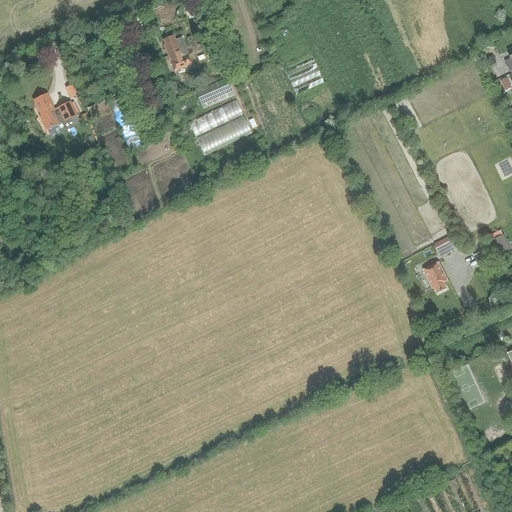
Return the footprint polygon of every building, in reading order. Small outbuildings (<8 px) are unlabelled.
[(192,53),(199,50),(192,36),(186,38),(192,53)] [(188,55),(184,57),(182,50),(186,49),(182,38),(174,40),(173,37),(164,40),(166,45),(163,46),(174,72),(176,76),(198,67),(197,62),(193,53),(188,55)] [(211,47),(208,40),(198,44),(200,51),(211,47)] [(295,94),(324,83),(312,53),(283,64),(295,94)] [(500,81),(503,87),(510,83),(507,78),(500,81)] [(198,98),(203,110),(231,98),(226,86),(198,98)] [(56,113),(55,110),(54,110),(46,94),(34,100),(41,116),(40,116),(49,135),(60,129),(58,124),(77,115),(70,102),(59,108),(60,111),(56,113)] [(237,101),(189,121),(195,135),(243,116),(237,101)] [(204,154),(252,134),(245,116),(196,136),(204,154)] [(47,181),(40,183),(43,191),(50,189),(47,181)] [(29,199),(38,195),(36,191),(27,194),(29,199)] [(492,241),(499,255),(510,250),(503,236),(492,241)] [(441,257),(451,252),(455,250),(449,237),(445,239),(434,245),(441,257)] [(481,252),(474,256),(479,267),(487,263),(481,252)] [(423,271),(433,289),(434,288),(437,294),(447,289),(444,283),(448,281),(439,263),(423,271)]
